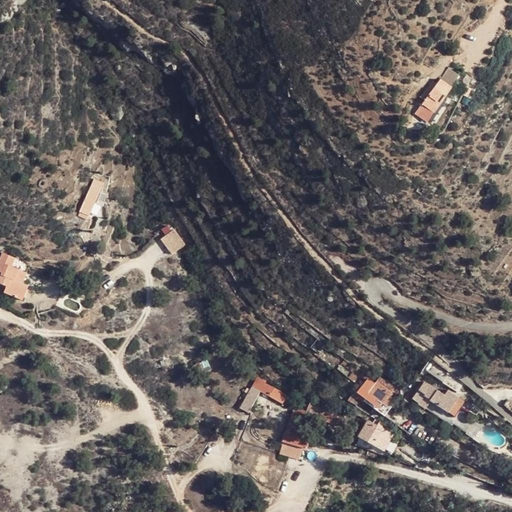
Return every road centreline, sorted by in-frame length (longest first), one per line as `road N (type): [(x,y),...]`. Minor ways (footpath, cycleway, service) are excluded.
road 1 (unclassified): [(511,325),(463,324),(381,286),(371,293),(511,421)]
road 2 (track): [(147,256),(145,313),(118,365),(153,422),(187,511)]
road 3 (track): [(118,365),(93,337),(43,332),(0,314)]
